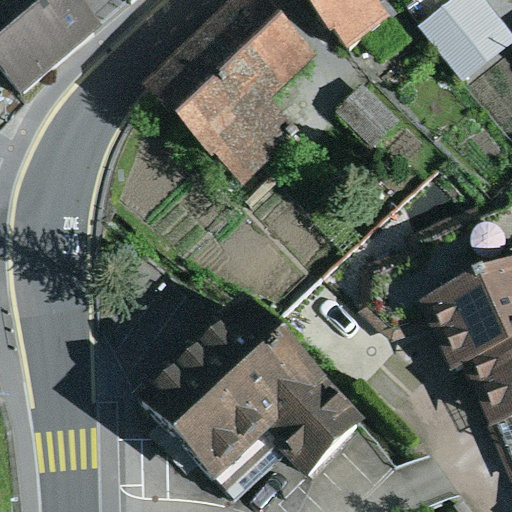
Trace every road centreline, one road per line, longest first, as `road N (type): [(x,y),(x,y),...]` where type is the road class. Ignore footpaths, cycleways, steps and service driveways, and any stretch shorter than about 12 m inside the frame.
road 1 (primary): [(49,238),(70,511)]
road 2 (primary): [(205,0),(119,79),(86,122),(53,202)]
